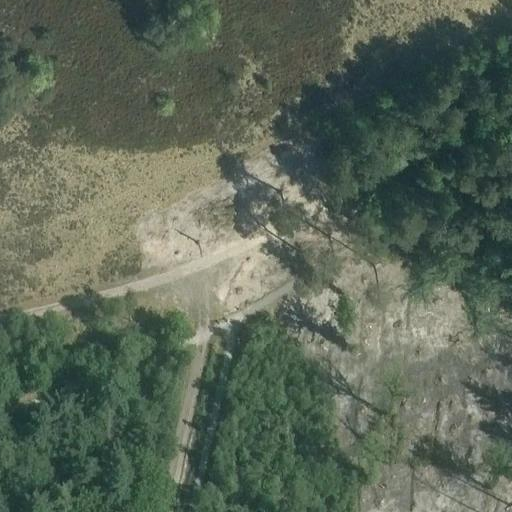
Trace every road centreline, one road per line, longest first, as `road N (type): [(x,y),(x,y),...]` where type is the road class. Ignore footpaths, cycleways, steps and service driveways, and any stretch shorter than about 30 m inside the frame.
road 1 (track): [(206,265),(511,103)]
road 2 (track): [(206,265),(204,334),(162,511)]
road 3 (track): [(0,320),(206,265)]
